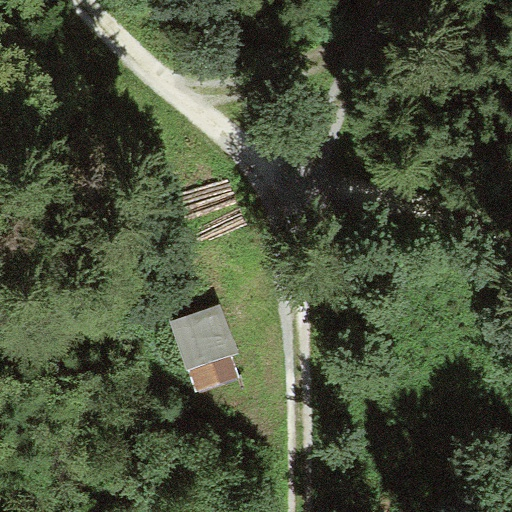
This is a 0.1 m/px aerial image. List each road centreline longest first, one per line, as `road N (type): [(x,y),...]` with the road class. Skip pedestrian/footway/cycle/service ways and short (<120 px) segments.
road 1 (track): [(293,511),(285,167)]
road 2 (track): [(285,167),(132,88),(76,0)]
road 3 (track): [(285,167),(511,240)]
road 4 (track): [(285,167),(382,0)]
